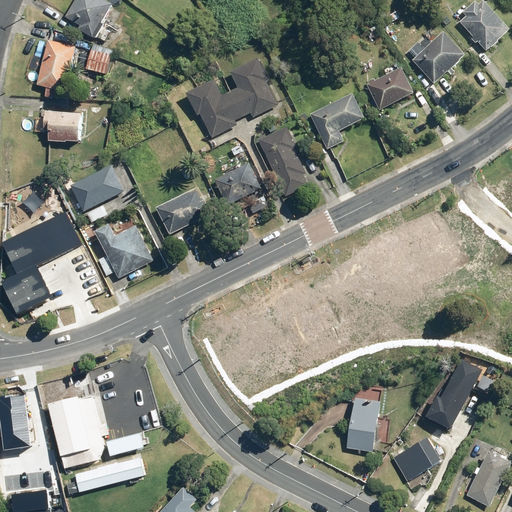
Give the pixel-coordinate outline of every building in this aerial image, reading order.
[(78,0),(69,16),(86,26),(85,28),(108,43),(109,41),(116,29),(105,22),(116,5),(108,0),(78,0)] [(469,16),(461,24),(488,52),(511,28),(511,25),(486,0),(483,4),(479,0),(478,0),(466,13),(469,16)] [(446,32),(415,59),(437,84),(468,57),(446,32)] [(40,84),(49,86),(47,96),(61,100),(64,90),(68,91),(79,46),(51,39),(40,84)] [(117,50),(95,45),(91,69),(112,73),(117,50)] [(269,78),(271,77),(263,59),(235,72),(242,87),(226,94),(219,80),(190,94),(201,117),(203,116),(214,137),(238,126),(236,122),(252,114),(254,119),(282,106),(269,78)] [(417,93),(404,68),(371,84),(383,109),(417,93)] [(368,118),(356,94),(313,115),(330,149),(348,140),(343,131),(368,118)] [(52,131),(52,141),(84,142),(86,113),(49,111),(49,118),(38,118),(37,132),(48,133),(48,131),(52,131)] [(290,127),(260,140),(285,196),(311,185),(303,169),(308,167),(290,127)] [(253,163),(217,179),(229,206),(265,190),(253,163)] [(86,211),(88,210),(95,224),(134,204),(126,190),(114,167),(74,187),(86,211)] [(203,188),(161,208),(173,234),(215,214),(203,188)] [(25,202),(23,203),(26,205),(29,208),(33,211),(35,214),(37,217),(37,215),(37,212),(39,210),(41,208),(43,206),(45,205),(49,204),(46,203),(43,202),(40,199),(38,196),(36,194),(36,191),(34,193),(32,196),(30,199),(27,201),(25,202)] [(511,192),(499,199),(511,220),(511,219),(511,192)] [(511,265),(511,264),(503,249),(507,247),(486,207),(461,221),(482,260),(495,253),(504,270),(511,265)] [(84,245),(69,213),(64,215),(17,239),(5,244),(21,276),(5,283),(21,315),(51,300),(55,298),(53,293),(49,285),(45,278),(43,273),(40,267),(84,245)] [(157,259),(139,225),(119,236),(112,225),(98,232),(110,254),(100,259),(109,276),(117,271),(121,278),(157,259)] [(462,264),(445,227),(416,240),(419,246),(409,251),(419,273),(446,261),(449,269),(462,264)] [(399,256),(387,240),(379,247),(391,262),(399,256)] [(401,279),(380,261),(351,293),(370,311),(377,303),(385,310),(393,301),(386,295),(401,279)] [(328,299),(296,315),(309,340),(341,324),(328,299)] [(257,322),(253,319),(231,356),(256,370),(268,350),(277,355),(285,341),(277,337),(281,330),(273,325),(277,317),(264,310),(257,322)] [(444,396),(440,394),(430,416),(457,428),(484,370),(456,358),(450,372),(454,374),(444,396)] [(106,426),(96,383),(93,384),(96,395),(84,398),(84,395),(51,403),(67,469),(101,461),(108,448),(106,436),(110,435),(108,425),(106,426)] [(0,400),(3,418),(31,414),(29,396),(14,398),(13,397),(2,398),(2,399),(0,400)] [(386,401),(358,397),(355,422),(351,449),(378,453),(386,401)] [(3,418),(5,434),(33,430),(31,414),(3,418)] [(481,424),(464,458),(470,461),(482,467),(479,473),(481,474),(470,496),(493,507),(511,470),(511,459),(494,450),(497,445),(511,452),(511,435),(504,432),(502,434),(481,424)] [(5,434),(7,451),(35,448),(33,430),(5,434)] [(145,432),(112,441),(110,441),(114,456),(147,447),(147,444),(151,443),(149,437),(146,438),(145,432)] [(447,460),(433,436),(395,458),(409,482),(447,460)] [(72,472),(78,496),(149,479),(143,455),(72,472)] [(37,456),(18,463),(9,465),(10,472),(20,470),(23,482),(43,477),(37,456)] [(16,489),(14,478),(4,480),(6,491),(16,489)] [(196,511),(193,508),(200,500),(186,487),(164,511),(196,511)] [(16,511),(31,511),(53,509),(50,491),(50,490),(48,490),(14,494),(16,511)]
